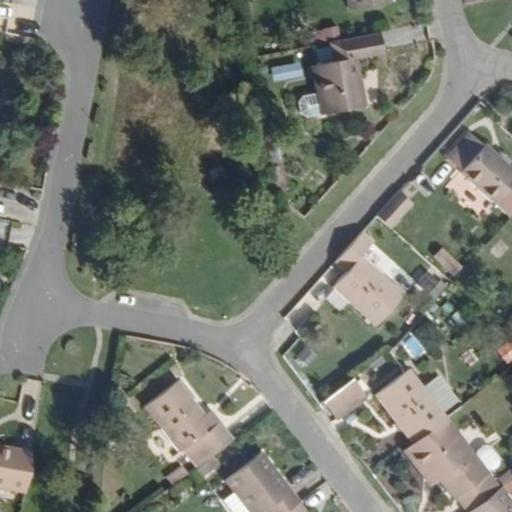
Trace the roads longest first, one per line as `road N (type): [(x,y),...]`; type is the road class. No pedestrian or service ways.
road 1 (residential): [(74,11),(79,79),(46,275),(52,293),(67,307),(234,348)]
road 2 (residential): [(462,65),(450,105),(234,348)]
road 3 (residential): [(234,348),(371,511)]
